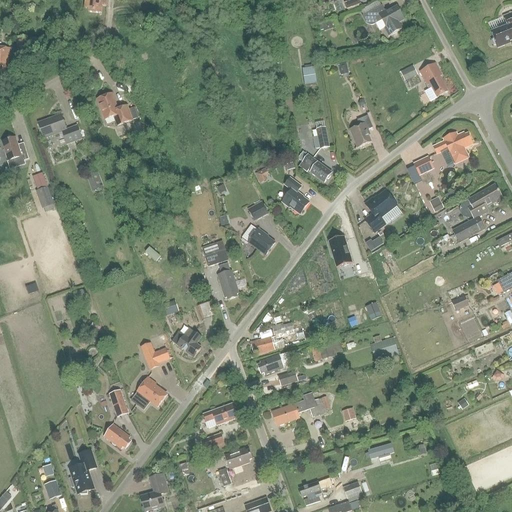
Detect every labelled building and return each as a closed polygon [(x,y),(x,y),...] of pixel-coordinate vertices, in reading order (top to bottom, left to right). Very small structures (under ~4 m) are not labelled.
[(85,0),(85,10),(89,10),(89,13),(102,15),(103,7),(107,7),(107,0),(85,0)] [(180,5),(180,8),(189,8),(189,5),(195,5),(195,0),(176,0),(177,5),(180,5)] [(358,0),(345,0),(343,1),(346,11),(360,6),(358,0)] [(364,16),(363,17),(366,22),(367,24),(368,25),(369,26),(370,26),(372,26),(373,26),(374,26),(382,21),(386,28),(386,29),(390,36),(402,30),(398,24),(404,21),(397,8),(391,11),(390,10),(386,12),(383,6),(382,7),(382,6),(364,16)] [(507,26),(491,32),(494,39),(492,41),(494,46),(497,46),(498,49),(511,44),(510,42),(511,41),(511,13),(503,17),(507,26)] [(323,24),(326,31),(336,27),(334,20),(323,24)] [(30,40),(18,39),(17,69),(29,69),(30,40)] [(0,49),(0,74),(5,75),(5,71),(9,71),(10,49),(0,49)] [(430,91),(432,90),(437,99),(448,93),(440,78),(442,77),(436,65),(420,73),(430,91)] [(313,68),(302,70),(304,81),(315,79),(313,68)] [(418,77),(413,68),(401,74),(406,83),(418,77)] [(437,99),(432,90),(430,91),(425,93),(430,102),(437,99)] [(128,107),(119,111),(113,95),(98,101),(106,121),(114,118),(118,128),(133,122),(128,107)] [(63,133),(67,132),(61,116),(39,125),(45,140),(63,133)] [(372,144),(367,132),(373,129),(368,117),(358,121),(360,127),(350,131),(358,150),(372,144)] [(317,131),(321,150),(329,149),(326,129),(325,129),(324,124),(317,125),(318,130),(317,131)] [(77,126),(68,129),(74,143),(83,140),(77,126)] [(464,150),(473,146),(468,135),(465,136),(464,134),(458,137),(457,134),(444,140),(445,143),(434,148),(437,155),(448,151),(455,165),(468,159),(464,150)] [(9,162),(22,158),(24,163),(30,161),(24,144),(19,146),(16,138),(3,143),(9,162)] [(303,152),(298,159),(302,162),(305,159),(307,156),(303,152)] [(308,156),(303,164),(305,165),(310,169),(313,171),(311,174),(325,184),(332,174),(308,156)] [(11,170),(25,166),(24,163),(23,159),(22,158),(9,162),(11,170)] [(428,158),(414,165),(420,177),(434,170),(428,158)] [(302,163),(299,167),(300,167),(307,173),(310,169),(305,165),(303,164),(302,163)] [(265,169),(256,174),(260,184),(265,181),(263,178),(265,177),(268,176),(265,169)] [(103,189),(97,173),(87,177),(92,192),(103,189)] [(45,181),(43,174),(33,177),(36,185),(38,192),(37,192),(43,210),(45,210),(46,212),(46,213),(56,209),(49,188),(48,189),(45,181)] [(310,204),(300,196),(301,196),(298,193),(302,188),(291,179),(285,187),(292,192),(282,204),(290,210),(291,209),(301,217),(310,204)] [(474,221),(454,233),(460,245),(485,231),(478,219),(489,213),(487,209),(503,200),(496,186),(468,202),(471,207),(468,209),(474,221)] [(398,207),(387,193),(375,202),(374,200),(366,206),(374,216),(366,222),(375,235),(386,226),(381,220),(398,207)] [(263,202),(248,210),(255,222),(270,214),(263,202)] [(441,203),(433,208),(435,213),(443,208),(441,203)] [(248,244),(266,257),(276,244),(265,236),(265,235),(258,230),(248,244)] [(511,234),(497,242),(499,248),(511,241),(511,234)] [(338,272),(353,267),(345,240),(329,245),(338,272)] [(371,241),(365,244),(370,253),(376,249),(372,243),(371,241)] [(208,268),(229,262),(222,242),(202,249),(208,268)] [(228,264),(219,267),(221,276),(231,273),(228,264)] [(225,300),(227,299),(228,302),(238,299),(237,296),(239,295),(232,272),(231,273),(221,276),(218,277),(225,300)] [(511,274),(498,282),(504,294),(511,290),(511,274)] [(31,293),(40,289),(38,283),(28,287),(31,293)] [(354,310),(377,299),(372,288),(353,298),(355,302),(351,304),(354,310)] [(79,292),(77,295),(78,298),(81,299),(85,298),(86,295),(85,292),(82,290),(79,292)] [(455,313),(468,307),(467,304),(471,302),(468,295),(450,303),(455,313)] [(175,302),(160,307),(163,318),(179,312),(175,302)] [(376,303),(366,308),(371,321),(382,317),(376,303)] [(271,338),(251,344),(254,354),(257,354),(257,356),(285,348),(282,340),(277,342),(276,340),(286,337),(295,334),(294,331),(292,324),(283,327),(283,325),(273,327),(274,329),(273,329),(276,338),(272,339),(271,338)] [(180,333),(172,343),(195,359),(202,349),(197,345),(202,338),(190,330),(185,337),(180,333)] [(375,345),(372,346),(376,362),(399,356),(394,339),(381,343),(380,337),(374,339),(375,345)] [(332,340),(325,342),(329,358),(336,356),(332,340)] [(151,344),(141,348),(145,356),(151,371),(160,367),(159,366),(170,361),(166,350),(155,354),(154,352),(151,344)] [(310,346),(314,363),(322,361),(318,344),(310,346)] [(261,375),(265,374),(265,376),(284,369),(283,366),(292,363),(288,354),(280,357),(279,356),(260,363),(261,365),(258,367),(261,375)] [(295,373),(278,378),(281,388),(298,383),(295,373)] [(138,393),(142,396),(136,405),(144,411),(151,402),(158,408),(167,396),(155,387),(156,385),(148,379),(138,393)] [(476,381),(467,385),(469,390),(478,386),(476,381)] [(122,390),(111,394),(119,418),(130,414),(122,390)] [(314,399),(313,394),(303,398),(305,402),(272,413),(277,428),(300,420),(298,414),(310,411),(313,418),(326,414),(325,411),(330,409),(326,395),(314,399)] [(465,399),(458,404),(461,410),(469,405),(465,399)] [(229,423),(238,420),(233,406),(204,416),(207,424),(215,421),(217,427),(224,424),(226,425),(229,424),(229,423)] [(355,420),(352,410),(342,413),(345,423),(355,420)] [(131,439),(128,436),(114,425),(105,438),(112,443),(112,445),(115,447),(117,447),(122,451),(124,449),(126,450),(132,443),(129,441),(131,439)] [(221,437),(202,444),(206,455),(225,448),(221,437)] [(391,446),(368,452),(371,459),(393,453),(391,446)] [(225,457),(230,471),(251,464),(250,461),(253,460),(250,451),(247,452),(246,450),(225,457)] [(95,490),(89,472),(98,469),(92,452),(79,456),(82,466),(70,471),(72,479),(70,480),(73,489),(75,488),(78,496),(81,495),(81,496),(88,496),(88,493),(95,490)] [(355,470),(355,456),(347,456),(347,470),(355,470)] [(43,468),(45,478),(54,476),(51,466),(43,468)] [(226,470),(218,473),(224,488),(232,485),(226,470)] [(150,479),(154,494),(141,498),(145,511),(151,511),(165,508),(162,496),(169,494),(164,476),(150,479)] [(56,482),(44,486),(50,501),(61,496),(56,482)] [(300,492),(299,493),(300,496),(302,497),(302,498),(307,497),(314,494),(315,497),(322,495),(322,494),(322,492),(321,491),(318,483),(299,490),(300,492)] [(358,485),(343,490),(347,501),(362,495),(358,485)] [(0,511),(11,498),(6,493),(0,500),(0,511)] [(308,500),(304,501),(306,507),(321,502),(319,497),(316,498),(315,497),(314,494),(307,497),(308,500)] [(268,511),(271,510),(268,501),(265,502),(265,500),(245,507),(246,511),(268,511)] [(328,510),(328,511),(352,511),(350,505),(349,503),(328,510)] [(358,503),(350,505),(352,511),(360,509),(358,503)]
